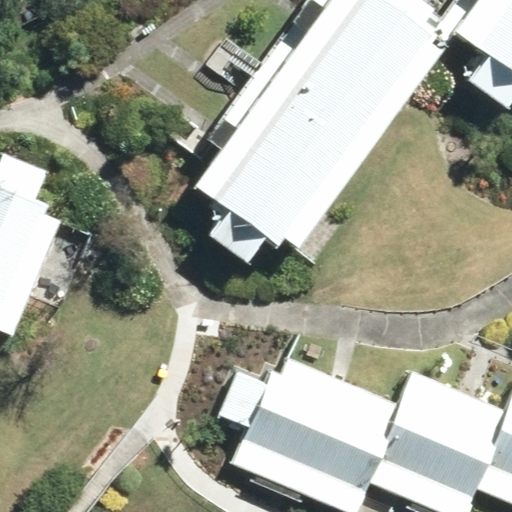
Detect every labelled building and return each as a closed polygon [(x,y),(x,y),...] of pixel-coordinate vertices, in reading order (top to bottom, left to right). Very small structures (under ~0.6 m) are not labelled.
[(447,43),(389,0),(329,0),(195,181),(292,252),(447,43)] [(511,0),(466,0),(450,22),(511,67),(511,0)] [(64,213),(0,186),(0,323),(16,330),(64,213)] [(395,402),(286,358),(280,370),(273,367),(267,382),(237,370),(220,412),(250,425),(234,463),(350,511),(363,480),(395,402)] [(463,511),(505,409),(409,370),(395,402),(363,480),(441,511),(463,511)] [(511,393),(505,409),(473,488),(511,503),(511,393)]
